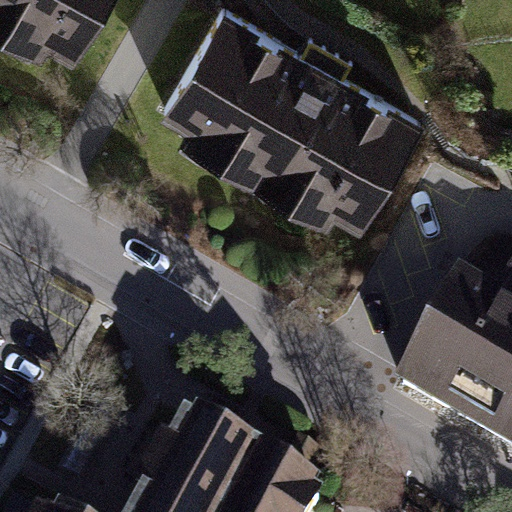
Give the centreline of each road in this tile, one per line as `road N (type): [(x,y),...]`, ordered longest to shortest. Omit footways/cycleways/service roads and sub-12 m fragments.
road 1 (residential): [(44,212),(296,372),(511,493)]
road 2 (residential): [(44,212),(167,0)]
